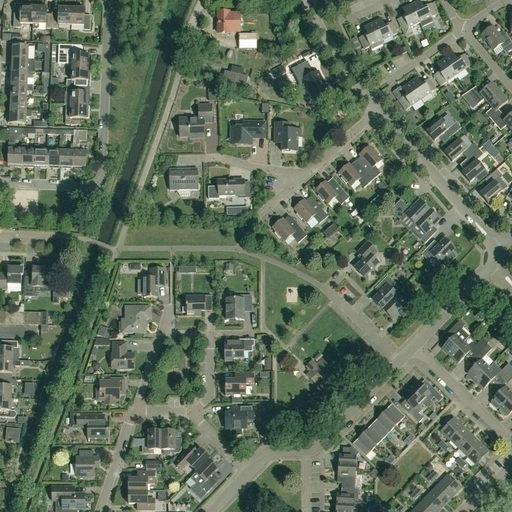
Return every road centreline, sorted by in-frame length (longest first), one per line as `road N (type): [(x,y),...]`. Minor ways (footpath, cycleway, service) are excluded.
road 1 (residential): [(0,183),(89,185),(102,173),(105,0)]
road 2 (residential): [(494,246),(378,110)]
road 3 (residential): [(511,441),(414,345)]
road 4 (unclassified): [(378,110),(333,54),(307,0)]
road 5 (unclassified): [(305,450),(399,361)]
